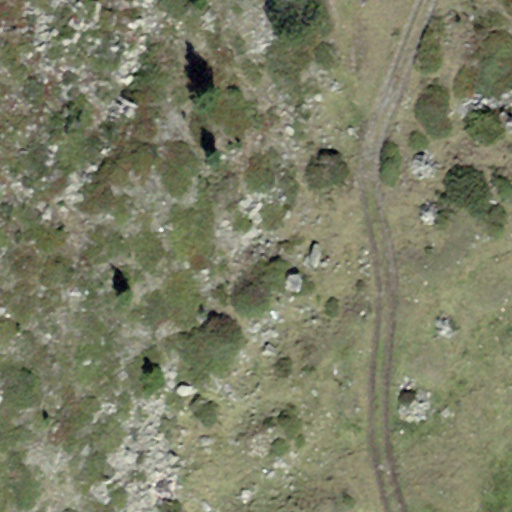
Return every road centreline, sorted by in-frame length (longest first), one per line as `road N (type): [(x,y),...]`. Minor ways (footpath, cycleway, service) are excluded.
road 1 (track): [(372,148),(387,287),(376,415),(396,511)]
road 2 (track): [(429,0),(372,148)]
